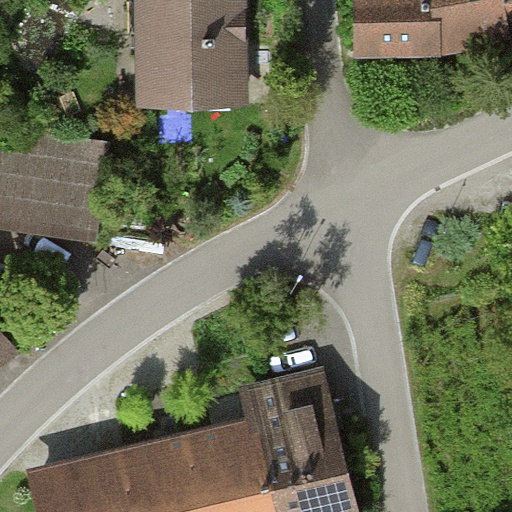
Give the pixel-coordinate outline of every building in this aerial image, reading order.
[(247,104),(248,0),(139,0),(139,103),(247,104)] [(511,0),(348,0),(354,59),(511,45),(511,0)] [(113,152),(2,137),(0,153),(0,227),(101,241),(113,152)] [(0,367),(16,353),(0,334),(0,367)] [(34,480),(41,511),(354,511),(323,381),(209,408),(216,436),(34,480)]
